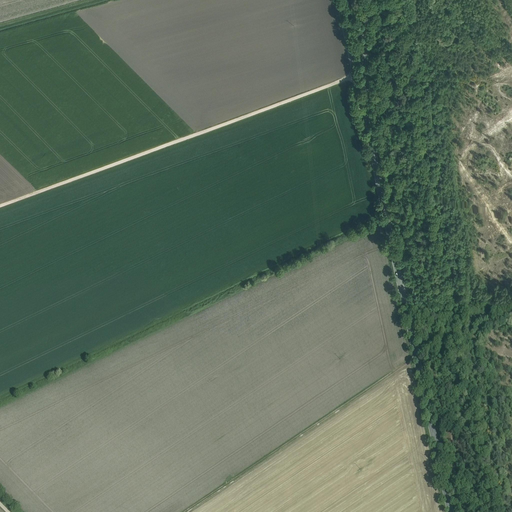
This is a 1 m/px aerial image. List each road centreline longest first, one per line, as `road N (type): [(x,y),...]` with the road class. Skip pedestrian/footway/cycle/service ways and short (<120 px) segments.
road 1 (tertiary): [(449,511),(369,121)]
road 2 (track): [(353,77),(0,205)]
road 3 (track): [(188,511),(416,357)]
road 4 (unclassified): [(336,0),(360,118),(369,121)]
road 5 (tertiary): [(369,121),(365,0)]
